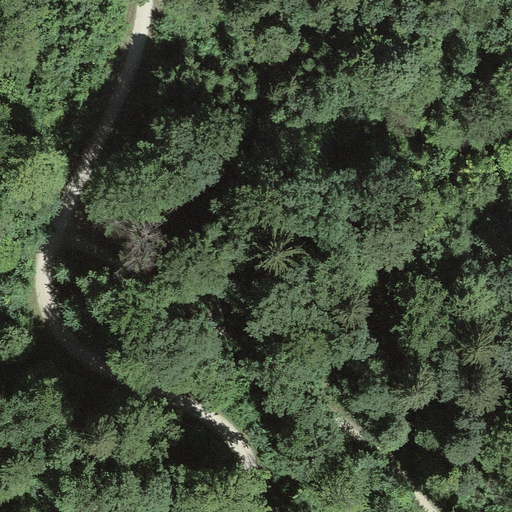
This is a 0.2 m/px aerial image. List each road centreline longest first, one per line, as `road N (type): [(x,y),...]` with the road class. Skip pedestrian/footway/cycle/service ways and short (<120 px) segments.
road 1 (track): [(55,234),(181,293),(237,350),(353,434),(434,511)]
road 2 (track): [(250,511),(255,477),(239,442),(209,412),(87,361),(62,336),(42,280),(55,234)]
road 3 (track): [(62,215),(137,51),(145,0)]
